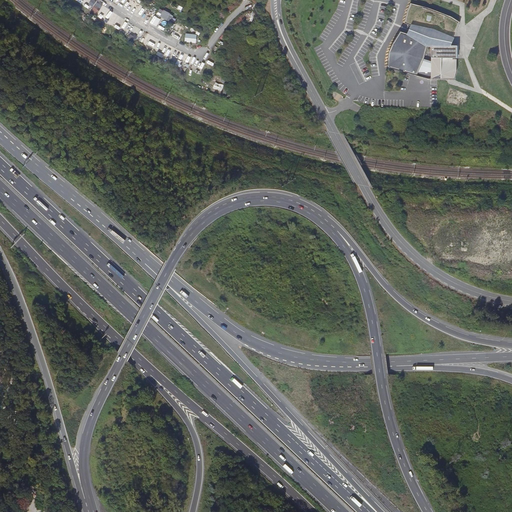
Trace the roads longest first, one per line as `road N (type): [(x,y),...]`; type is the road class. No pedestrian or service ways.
road 1 (motorway): [(367,511),(0,167)]
road 2 (motorway): [(0,186),(342,511)]
road 3 (trunk): [(311,211),(274,197),(243,198),(197,225),(89,425),(88,496)]
road 4 (unclassified): [(511,300),(460,286),(397,238),(284,40),(275,0)]
road 5 (motorway): [(381,511),(145,260)]
road 6 (trunk): [(427,511),(392,431),(358,273),(311,211)]
road 7 (motorway): [(394,364),(303,360),(266,349),(145,260)]
road 8 (motorway): [(0,253),(88,496)]
road 9 (primary): [(511,345),(451,332),(407,306),(311,211)]
road 10 (motorway): [(139,362),(311,511)]
road 11 (motorway): [(0,219),(139,362)]
road 12 (motorway): [(145,260),(0,135)]
road 13 (motorway): [(139,362),(192,431),(199,462),(193,511)]
road 14 (motorway): [(511,380),(394,364)]
